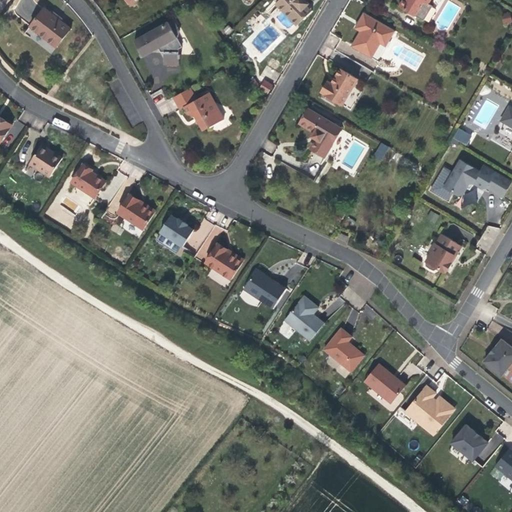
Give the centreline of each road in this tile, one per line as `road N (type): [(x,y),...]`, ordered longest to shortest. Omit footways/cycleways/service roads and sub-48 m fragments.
road 1 (track): [(417,511),(381,479),(0,229)]
road 2 (residential): [(222,194),(363,266),(442,349)]
road 3 (unclassified): [(222,194),(336,0)]
road 4 (unclassified): [(166,169),(145,112),(74,0)]
road 5 (unclassified): [(0,79),(120,148)]
road 6 (unclassified): [(511,235),(442,349)]
